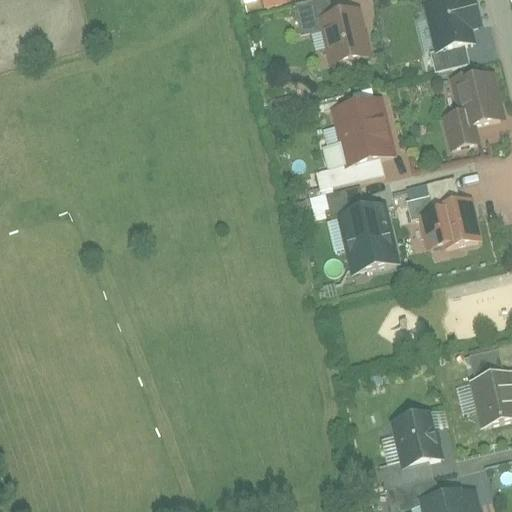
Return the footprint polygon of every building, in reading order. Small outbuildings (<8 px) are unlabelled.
[(264,0),(266,10),(290,5),(289,0),(264,0)] [(375,61),(363,11),(336,17),(332,0),(297,8),(305,39),(323,35),(332,72),(375,61)] [(473,0),(460,0),(426,8),(438,59),(485,48),(473,0)] [(461,116),(442,121),(452,157),(484,149),(480,135),(510,127),(495,72),(452,84),(461,116)] [(399,158),(385,102),(333,115),(347,171),(399,158)] [(433,215),(461,209),(455,183),(427,189),(430,201),(433,215)] [(411,226),(438,220),(446,254),(479,246),(470,207),(461,209),(433,215),(430,201),(406,207),(411,226)] [(385,207),(338,220),(355,282),(403,269),(385,207)] [(511,379),(475,387),(485,433),(511,427),(511,379)] [(479,511),(474,491),(440,499),(434,471),(452,467),(440,415),(394,426),(403,466),(379,472),(388,511),(479,511)]
